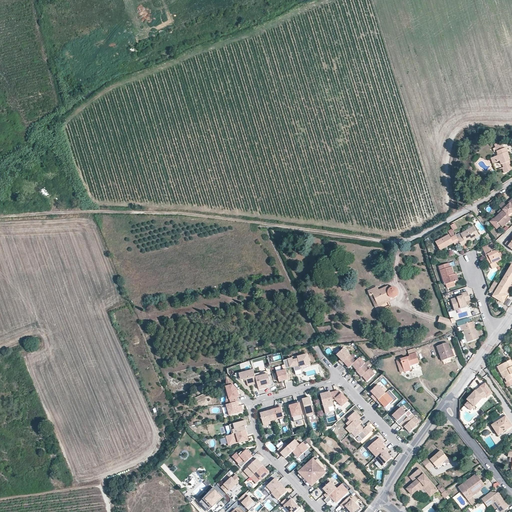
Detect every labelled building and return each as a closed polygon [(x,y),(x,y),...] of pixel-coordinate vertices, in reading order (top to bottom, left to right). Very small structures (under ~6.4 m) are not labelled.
[(504,149),(502,144),(499,145),(498,143),(494,145),(495,148),(494,149),(495,151),(495,152),(494,152),(494,153),(494,154),(493,154),(494,155),(494,156),(494,157),(491,158),(493,164),(500,162),(501,165),(502,164),(503,168),(511,165),(509,159),(510,158),(506,148),(504,149)] [(511,202),(507,206),(506,205),(502,209),(504,211),(508,216),(511,212),(511,202)] [(502,227),(511,219),(508,216),(504,211),(499,214),(494,219),(501,226),(502,227)] [(501,226),(494,219),(490,222),(497,229),(501,226)] [(465,242),(478,235),(473,227),(460,234),(460,233),(455,236),(459,242),(462,247),(466,244),(465,242)] [(459,242),(455,236),(451,238),(449,235),(436,242),(440,250),(454,243),(455,245),(459,242)] [(492,269),(498,267),(496,263),(501,260),(497,250),(495,251),(492,243),(482,247),(492,269)] [(454,282),(458,281),(456,274),(454,274),(452,267),(450,267),(449,263),(439,266),(445,285),(446,284),(454,282)] [(511,264),(502,280),(510,285),(511,281),(511,264)] [(511,286),(510,285),(502,280),(498,287),(496,285),(499,282),(495,280),(489,290),(495,293),(492,297),(503,303),(511,287),(511,286)] [(391,298),(392,298),(395,297),(397,295),(398,294),(398,292),(397,290),(396,289),(395,288),(394,288),(392,288),(391,288),(390,289),(389,290),(388,287),(378,291),(377,287),(367,291),(370,296),(373,295),(375,301),(377,304),(388,299),(386,295),(388,295),(389,296),(389,297),(390,297),(391,298)] [(456,314),(468,310),(465,302),(470,301),(467,291),(463,293),(463,295),(451,299),(456,314)] [(378,307),(389,302),(388,300),(388,299),(377,304),(378,307)] [(451,320),(440,317),(438,322),(453,327),(453,326),(452,324),(451,320)] [(469,318),(457,322),(459,327),(460,326),(462,331),(464,330),(468,342),(479,339),(476,330),(472,332),(469,323),(471,323),(469,318)] [(447,342),(437,346),(442,361),(443,360),(450,358),(454,356),(452,351),(451,352),(450,349),(447,342)] [(350,356),(343,348),(336,355),(341,359),(338,361),(341,364),(344,362),(350,356)] [(410,366),(419,363),(415,349),(407,351),(409,357),(403,359),(402,356),(397,358),(397,360),(397,361),(400,372),(404,371),(404,372),(411,370),(410,366)] [(300,367),(310,364),(308,354),(297,357),(298,359),(293,360),(293,358),(284,360),(286,368),(292,367),(294,366),(294,367),(295,371),(301,369),(300,367)] [(350,356),(344,362),(345,364),(349,368),(350,368),(352,365),(353,367),(357,370),(356,371),(358,373),(362,377),(364,378),(367,382),(375,375),(360,358),(357,360),(352,354),(350,356)] [(511,363),(510,360),(497,367),(503,379),(504,378),(506,382),(505,383),(507,387),(511,384),(511,363)] [(257,384),(255,374),(253,370),(239,374),(241,381),(245,380),(246,381),(248,386),(257,384)] [(279,382),(289,379),(286,370),(277,372),(279,382)] [(257,384),(259,389),(263,388),(262,387),(271,384),(268,374),(261,376),(260,373),(255,374),(257,384)] [(237,390),(227,378),(226,405),(238,402),(236,397),(239,397),(237,390)] [(493,394),(485,383),(480,387),(480,388),(475,391),(467,399),(466,400),(468,401),(465,404),(470,410),(473,406),(474,407),(483,398),(484,398),(486,397),(487,398),(493,394)] [(376,402),(385,394),(377,385),(371,391),(373,394),(372,396),(374,398),(373,399),(376,402)] [(397,399),(389,390),(385,394),(376,402),(379,405),(380,404),(381,403),(383,405),(385,408),(390,403),(391,404),(397,399)] [(349,402),(339,391),(330,393),(332,401),(336,400),(343,408),(349,402)] [(323,394),(320,395),(325,413),(335,411),(332,401),(330,393),(330,392),(325,393),(326,395),(324,395),(323,394)] [(313,415),(312,406),(310,406),(310,405),(312,404),(310,398),(302,400),(307,417),(313,415)] [(293,404),(289,405),(294,422),(304,419),(299,401),(294,402),(294,403),(295,405),(293,405),(293,404)] [(243,412),(241,406),(239,406),(238,402),(226,405),(229,416),(243,412)] [(284,418),(280,406),(271,409),(274,420),(284,418)] [(399,425),(408,417),(405,414),(406,413),(401,407),(392,416),(397,421),(396,422),(399,425)] [(271,409),(271,408),(266,410),(266,412),(260,414),(263,426),(270,424),(270,422),(274,420),(271,409)] [(351,432),(362,423),(359,420),(361,418),(355,411),(348,418),(350,420),(346,423),(348,426),(346,428),(350,433),(351,432)] [(416,425),(419,422),(412,414),(408,417),(399,425),(403,429),(403,428),(404,427),(406,429),(410,433),(417,426),(416,425)] [(498,435),(511,426),(505,416),(492,425),(498,435)] [(245,427),(243,421),(229,425),(232,435),(246,431),(245,427)] [(362,423),(351,432),(355,436),(356,435),(358,435),(361,439),(372,429),(368,425),(366,427),(365,428),(364,427),(364,426),(362,423)] [(248,440),(246,431),(232,435),(226,436),(228,446),(238,443),(238,442),(241,441),(241,442),(248,440)] [(376,457),(386,448),(383,445),(384,443),(379,438),(375,442),(375,443),(373,444),(368,448),(376,457)] [(292,452),(300,445),(295,440),(288,447),(285,443),(278,450),(286,458),(292,452)] [(298,458),(308,449),(302,443),(300,445),(292,452),(298,458)] [(382,466),(392,458),(387,453),(389,451),(386,448),(376,457),(375,458),(382,466)] [(241,468),(252,457),(250,454),(251,453),(248,450),(247,451),(246,450),(243,453),(242,454),(241,453),(239,455),(237,453),(232,457),(239,464),(238,465),(241,468)] [(447,458),(441,451),(430,460),(434,465),(438,469),(445,463),(443,461),(447,458)] [(255,456),(261,461),(264,457),(258,452),(255,456)] [(242,469),(244,471),(254,461),(252,458),(242,469)] [(433,466),(427,458),(422,462),(428,470),(433,466)] [(244,471),(250,477),(251,477),(263,466),(257,459),(244,471)] [(318,459),(315,461),(313,459),(298,472),(311,487),(326,473),(324,471),(326,468),(318,459)] [(257,484),(263,478),(262,477),(263,476),(264,477),(269,472),(263,466),(251,477),(257,484)] [(438,491),(419,469),(410,477),(414,482),(407,489),(412,495),(417,490),(419,492),(423,488),(430,497),(438,491)] [(485,486),(476,474),(458,488),(467,500),(472,496),(481,490),(480,489),(485,486)] [(238,487),(236,485),(240,481),(235,476),(232,479),(231,478),(221,488),(226,493),(229,490),(229,491),(230,490),(232,492),(238,487)] [(272,494),(281,485),(275,479),(264,489),(270,495),(272,494)] [(324,495),(327,498),(337,489),(331,482),(323,489),(326,493),(324,495)] [(327,498),(324,500),(327,503),(331,500),(331,499),(332,498),(336,503),(348,492),(341,484),(337,489),(327,498)] [(278,500),(287,492),(281,485),(272,494),(278,500)] [(215,502),(218,500),(219,501),(223,498),(214,488),(207,494),(209,496),(201,504),(208,511),(216,504),(215,502)] [(254,508),(258,505),(246,492),(239,499),(250,511),(254,507),(254,508)] [(502,511),(509,507),(498,492),(494,496),(491,492),(481,499),(488,507),(493,503),(499,511),(502,511)] [(209,496),(207,494),(198,503),(201,504),(209,496)] [(477,502),(472,496),(467,500),(472,506),(477,502)] [(357,511),(360,510),(349,497),(341,504),(344,508),(346,506),(350,511),(354,511),(355,511),(357,511)] [(293,511),(299,507),(291,499),(288,502),(285,499),(280,504),(283,508),(284,506),(289,511),(293,511)] [(231,500),(223,508),(226,511),(228,511),(236,505),(231,500)] [(201,504),(198,503),(206,511),(207,511),(208,511),(201,504)]
